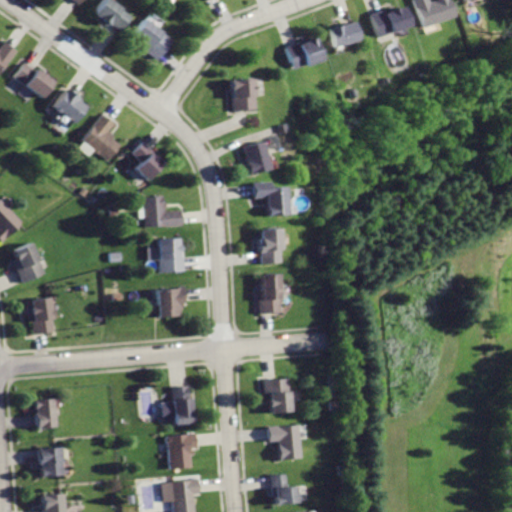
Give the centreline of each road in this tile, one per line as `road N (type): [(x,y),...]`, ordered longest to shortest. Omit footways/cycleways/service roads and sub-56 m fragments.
road 1 (residential): [(235,511),(202,166),(179,131),(1,0)]
road 2 (residential): [(0,367),(325,341)]
road 3 (residential): [(155,113),(221,32),(303,0)]
